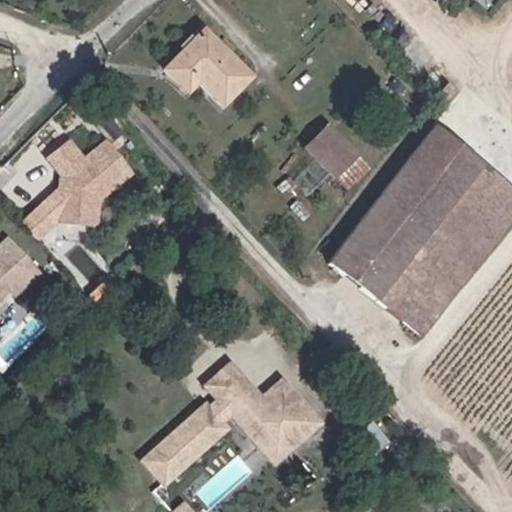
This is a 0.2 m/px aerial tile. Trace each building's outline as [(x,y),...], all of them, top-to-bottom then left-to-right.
[(252,82),(209,35),(167,71),(188,95),(202,83),(225,107),(252,82)] [(304,148),(332,176),(352,158),(327,128),(304,148)] [(511,193),(441,133),(330,264),(371,299),(424,337),(511,227),(511,193)] [(55,204),(54,218),(57,221),(90,225),(94,221),(96,199),(129,173),(104,141),(82,159),(67,140),(46,157),(60,175),(58,177),(57,190),(60,195),(59,200),(55,204)] [(36,270),(6,237),(0,241),(0,293),(6,288),(11,293),(36,270)] [(260,397),(229,362),(205,383),(215,393),(220,399),(209,408),(204,403),(142,458),(162,481),(224,426),(219,420),(229,410),(260,445),(275,431),(289,446),(318,420),(281,379),(260,397)] [(215,393),(204,403),(209,408),(220,399),(215,393)] [(275,431),(260,445),(273,460),(289,446),(275,431)]
